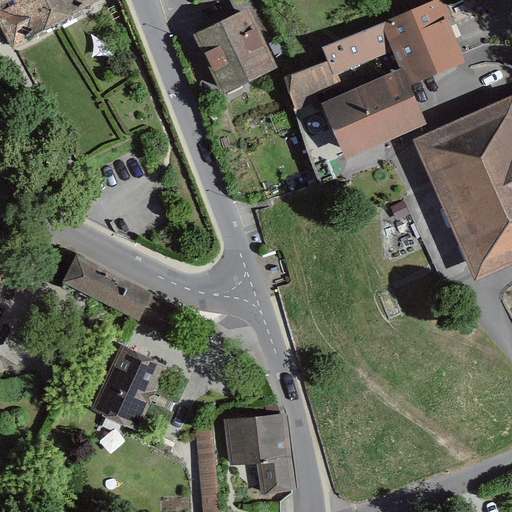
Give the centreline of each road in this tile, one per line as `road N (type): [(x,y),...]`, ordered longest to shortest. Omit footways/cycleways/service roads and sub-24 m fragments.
road 1 (residential): [(253,291),(148,0)]
road 2 (residential): [(0,194),(173,284),(218,296),(253,291)]
road 3 (residential): [(312,511),(297,421),(253,291)]
road 4 (residential): [(379,511),(511,460)]
